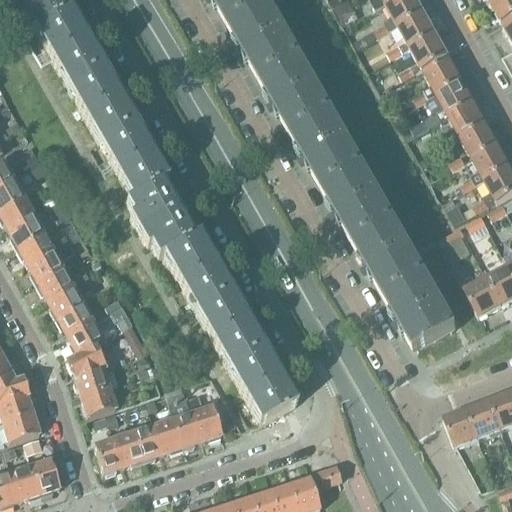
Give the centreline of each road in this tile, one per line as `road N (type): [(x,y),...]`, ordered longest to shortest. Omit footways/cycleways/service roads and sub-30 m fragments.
road 1 (residential): [(415,416),(185,0)]
road 2 (residential): [(92,0),(313,381)]
road 3 (secondary): [(293,279),(131,0)]
road 4 (residential): [(313,381),(323,411),(302,446),(105,511)]
road 5 (secondary): [(438,511),(328,323),(293,279)]
road 6 (residential): [(0,276),(43,351),(88,511)]
road 7 (secondary): [(344,393),(404,511)]
road 8 (residential): [(511,115),(446,0)]
road 9 (secondary): [(293,279),(344,393)]
